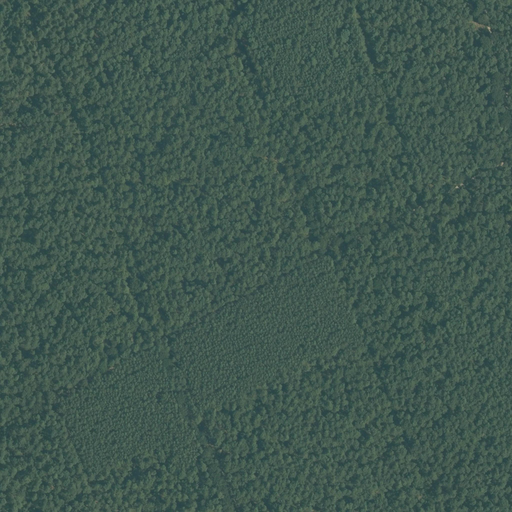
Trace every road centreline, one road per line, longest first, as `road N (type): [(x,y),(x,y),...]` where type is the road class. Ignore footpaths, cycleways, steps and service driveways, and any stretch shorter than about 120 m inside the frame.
road 1 (track): [(511,157),(167,339)]
road 2 (track): [(0,426),(167,339),(239,511)]
road 3 (track): [(329,253),(439,511)]
road 4 (track): [(0,117),(90,0)]
road 5 (track): [(511,134),(482,0)]
road 6 (track): [(52,399),(100,511)]
